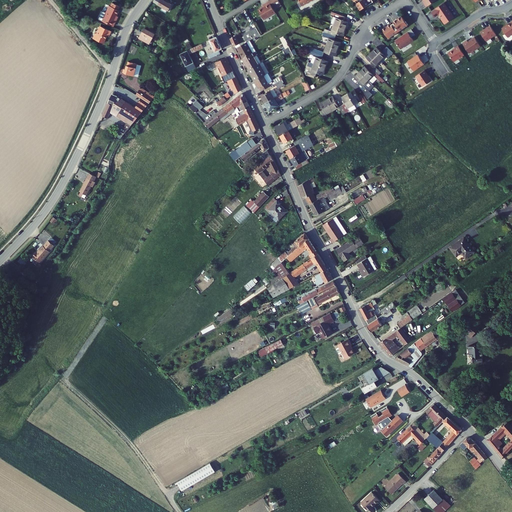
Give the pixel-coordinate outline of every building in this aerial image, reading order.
[(160,0),(154,0),(153,3),(168,12),(171,6),(168,4),(169,2),(166,1),(165,3),(160,0)] [(274,7),(270,0),(269,0),(264,3),(265,5),(259,8),(265,18),(277,11),(274,7)] [(361,0),(358,2),(363,9),(368,5),(376,0),(375,0),(361,0)] [(457,17),(447,2),(434,11),(438,17),(442,14),(444,17),(444,18),(447,24),(457,17)] [(121,6),(112,3),(108,14),(105,13),(104,14),(101,21),(116,27),(120,19),(118,18),(119,16),(121,10),(120,10),(121,6)] [(340,15),(337,22),(348,27),(351,20),(344,17),(346,14),(337,10),(336,13),(340,15)] [(404,15),(403,15),(396,20),(397,21),(395,23),(394,21),(385,27),(387,30),(391,37),(411,24),(409,20),(408,21),(405,16),(405,15),(404,15)] [(329,28),(328,31),(337,34),(338,32),(345,35),(348,27),(337,22),(333,30),(329,28)] [(98,34),(96,40),(107,45),(110,38),(112,38),(115,32),(103,27),(100,35),(98,34)] [(416,32),(414,28),(397,39),(402,48),(415,39),(414,36),(412,35),(416,32)] [(144,30),(140,39),(150,44),(155,35),(151,33),(152,31),(149,30),(148,32),(144,30)] [(247,38),(248,40),(249,40),(260,33),(259,31),(247,38)] [(331,36),(328,43),(339,47),(343,40),(336,38),(337,34),(328,31),(327,34),(331,36)] [(292,46),(286,32),(282,34),(288,47),(292,46)] [(234,49),(236,48),(243,43),(238,35),(230,40),(234,49)] [(206,55),(207,58),(218,53),(217,50),(220,49),(214,36),(209,39),(210,43),(214,51),(206,55)] [(189,54),(210,43),(209,39),(187,50),(189,54)] [(236,48),(241,59),(251,53),(254,51),(249,40),(248,40),(243,43),(236,48)] [(339,47),(328,43),(325,49),(311,43),(310,47),(316,50),(323,53),(325,50),(337,54),(339,47)] [(383,48),(378,43),(373,48),(382,57),(387,52),(390,54),(392,52),(386,46),(383,48)] [(394,50),(388,44),(386,46),(392,52),(394,50)] [(130,45),(127,52),(134,55),(138,48),(130,45)] [(368,53),(377,62),(382,57),(373,48),(368,53)] [(179,54),(185,66),(188,71),(195,67),(193,62),(189,54),(187,50),(179,54)] [(311,60),(315,61),(326,66),(329,59),(322,56),(323,53),(316,50),(311,60)] [(246,69),(247,69),(256,64),(251,53),(241,59),(246,69)] [(218,64),(217,60),(194,70),(196,74),(218,64)] [(316,70),(323,73),(326,66),(315,61),(312,68),(309,66),(307,70),(315,73),(316,70)] [(377,62),(374,65),(381,72),(384,70),(377,62)] [(372,67),(368,63),(362,69),(371,78),(374,80),(379,75),(384,79),(386,77),(381,72),(374,65),(372,67)] [(141,68),(128,64),(127,68),(127,67),(124,75),(134,78),(138,79),(141,68)] [(249,74),(252,81),(261,76),(263,75),(257,64),(256,64),(247,69),(250,74),(249,74)] [(371,78),(362,69),(356,75),(361,79),(358,81),(364,88),(365,89),(369,97),(374,92),(371,88),(376,83),(374,80),(371,78)] [(231,72),(226,75),(223,77),(232,94),(239,88),(231,72)] [(263,75),(261,76),(265,83),(270,81),(266,73),(263,75)] [(252,81),(257,91),(266,86),(265,83),(261,76),(252,81)] [(280,80),(273,83),(276,89),(284,86),(280,80)] [(137,96),(142,98),(150,103),(155,98),(155,96),(141,88),(137,96)] [(357,89),(350,93),(356,103),(363,100),(365,103),(368,101),(364,93),(361,95),(357,89)] [(259,95),(263,103),(273,98),(268,90),(259,95)] [(234,108),(237,106),(236,105),(243,98),(241,93),(239,93),(229,102),(233,107),(234,108)] [(263,103),(266,109),(275,104),(275,102),(284,98),(281,93),(276,96),(273,98),(263,103)] [(347,103),(344,104),(348,112),(351,110),(349,107),(356,103),(350,93),(344,96),(347,103)] [(335,95),(328,98),(334,110),(341,106),(335,95)] [(113,96),(109,105),(115,108),(114,109),(135,123),(150,103),(142,98),(135,109),(128,103),(122,100),(123,99),(122,98),(120,97),(119,98),(119,99),(113,96)] [(237,112),(239,116),(243,113),(241,110),(247,107),(243,98),(236,105),(237,106),(237,107),(239,105),(241,108),(240,108),(241,110),(237,112)] [(322,110),(326,118),(330,116),(328,113),(334,110),(328,98),(322,102),(325,108),(322,110)] [(222,108),(227,113),(233,107),(229,102),(222,108)] [(202,108),(195,103),(193,106),(200,111),(202,108)] [(109,105),(103,117),(107,119),(110,114),(120,119),(122,120),(125,124),(124,126),(122,125),(119,130),(126,133),(131,128),(135,123),(114,109),(115,108),(109,105)] [(259,132),(247,107),(241,110),(243,113),(239,116),(234,119),(237,124),(244,121),(246,123),(247,122),(249,126),(241,130),(243,132),(245,134),(251,131),(253,135),(259,132)] [(227,113),(222,108),(216,114),(220,119),(227,113)] [(216,114),(204,125),(208,130),(220,119),(216,114)] [(274,127),(278,135),(286,131),(301,123),(298,118),(287,124),(285,121),(274,127)] [(278,135),(282,143),(290,139),(286,131),(278,135)] [(284,152),(288,159),(300,152),(311,146),(305,135),(292,142),(294,146),(284,152)] [(331,136),(326,139),(331,150),(336,147),(331,136)] [(267,148),(262,137),(234,163),(237,168),(255,152),(254,151),(259,146),(262,153),(260,154),(263,161),(269,156),(266,149),(267,148)] [(288,159),(294,170),(306,164),(300,152),(288,159)] [(252,170),(263,184),(266,180),(265,179),(260,171),(267,166),(270,172),(267,175),(268,176),(276,170),(269,156),(263,161),(252,170)] [(263,184),(265,186),(278,176),(276,170),(268,176),(265,179),(266,180),(263,184)] [(297,186),(302,199),(304,198),(308,205),(315,201),(314,197),(312,194),(312,193),(309,184),(313,181),(311,178),(299,184),(297,186)] [(81,194),(84,196),(90,188),(91,189),(94,184),(86,179),(77,192),(78,193),(76,195),(79,197),(81,194)] [(333,205),(332,202),(330,203),(329,200),(338,195),(334,190),(323,196),(315,201),(308,205),(314,216),(332,206),(333,205)] [(262,193),(253,204),(259,209),(268,198),(262,193)] [(364,196),(354,200),(355,204),(365,201),(364,196)] [(266,209),(278,219),(285,211),(279,206),(280,204),(274,199),(266,209)] [(240,224),(250,214),(244,207),(233,217),(240,224)] [(336,215),(322,223),(333,241),(347,232),(336,215)] [(306,238),(302,234),(291,245),(293,247),(285,254),(287,256),(306,238)] [(334,250),(341,261),(348,257),(345,253),(360,243),(356,235),(334,250)] [(316,255),(306,238),(287,256),(285,259),(288,263),(304,248),(311,258),(316,255)] [(460,253),(464,258),(473,253),(463,238),(449,248),(454,257),(460,253)] [(31,256),(38,263),(49,253),(48,252),(54,247),(49,242),(43,247),(43,246),(36,252),(31,256)] [(285,259),(287,256),(285,254),(284,253),(270,267),(273,270),(281,263),(285,259)] [(315,263),(319,272),(324,269),(325,268),(316,255),(311,258),(289,274),(292,279),(315,263)] [(358,267),(363,275),(372,269),(368,263),(371,262),(372,261),(368,256),(365,258),(363,255),(359,258),(361,261),(356,264),(358,267)] [(289,274),(281,263),(273,270),(272,272),(279,281),(289,274)] [(330,279),(324,269),(319,272),(312,276),(314,281),(312,282),(315,286),(321,283),(323,282),(330,279)] [(292,279),(289,274),(279,281),(266,291),(272,299),(288,290),(296,286),(292,279)] [(248,290),(257,282),(252,277),(244,285),(248,290)] [(311,298),(333,286),(331,280),(308,293),(309,295),(311,298)] [(336,293),(333,286),(311,298),(303,303),(308,310),(319,304),(318,303),(336,293)] [(462,303),(454,290),(441,298),(450,311),(462,303)] [(311,298),(309,295),(298,301),(300,305),(303,303),(311,298)] [(275,308),(286,302),(284,299),(273,305),(275,308)] [(356,307),(365,323),(374,317),(375,316),(369,306),(371,305),(368,301),(356,307)] [(308,310),(303,303),(300,305),(293,309),(297,316),(308,310)] [(394,322),(397,327),(400,325),(404,323),(410,319),(419,313),(414,305),(404,312),(405,314),(394,322)] [(387,308),(385,309),(381,312),(382,313),(379,315),(380,317),(389,311),(387,308)] [(317,331),(321,337),(330,332),(326,324),(331,320),(327,312),(321,316),(323,320),(311,327),(314,333),(317,331)] [(364,324),(368,330),(379,324),(377,322),(377,321),(380,319),(379,318),(380,317),(379,315),(382,313),(381,312),(380,312),(375,316),(374,317),(365,323),(364,324)] [(323,320),(321,316),(309,323),(311,327),(323,320)] [(470,320),(461,330),(469,336),(477,327),(470,320)] [(397,327),(403,336),(405,334),(402,330),(403,329),(400,325),(397,327)] [(403,336),(397,327),(376,341),(385,355),(386,355),(392,351),(396,349),(389,339),(395,335),(398,339),(401,345),(406,341),(403,336)] [(433,329),(430,333),(437,342),(441,339),(433,329)] [(434,342),(436,344),(438,343),(437,342),(430,333),(428,331),(424,334),(429,341),(433,338),(435,341),(434,342)] [(413,341),(411,343),(414,348),(415,350),(429,341),(424,334),(413,341)] [(350,344),(347,338),(336,344),(338,347),(335,348),(335,350),(337,353),(338,354),(341,352),(343,357),(348,354),(348,355),(353,353),(349,345),(350,344)] [(282,345),(279,340),(257,352),(260,358),(282,345)] [(399,351),(391,358),(407,367),(418,354),(415,350),(414,348),(411,343),(399,351)] [(436,344),(429,349),(432,352),(440,346),(438,343),(436,344)] [(476,345),(465,345),(465,353),(470,353),(470,362),(480,361),(480,356),(476,356),(476,345)] [(381,367),(379,366),(373,370),(378,378),(384,374),(380,368),(381,367)] [(373,370),(371,368),(362,373),(368,384),(378,378),(373,370)] [(400,396),(408,391),(404,385),(396,389),(400,396)] [(384,398),(379,390),(364,399),(369,407),(384,398)] [(432,404),(424,411),(426,413),(429,411),(430,411),(431,411),(436,416),(430,421),(434,426),(440,420),(444,416),(432,404)] [(385,407),(385,406),(379,409),(382,413),(378,416),(376,412),(370,415),(371,416),(371,415),(375,422),(378,421),(381,426),(380,427),(384,432),(400,420),(395,414),(389,420),(387,416),(390,414),(385,407)] [(460,429),(445,416),(444,416),(440,420),(450,429),(440,441),(445,446),(460,429)] [(511,443),(511,429),(504,421),(484,438),(499,456),(511,443)] [(420,439),(421,438),(414,430),(409,425),(408,424),(394,436),(400,443),(400,444),(401,444),(401,443),(410,436),(414,439),(413,440),(416,443),(420,439)] [(421,438),(425,435),(427,434),(424,430),(421,433),(416,427),(414,430),(421,438)] [(425,435),(434,446),(440,441),(430,431),(427,434),(425,435)] [(458,444),(460,445),(463,448),(466,445),(467,446),(467,447),(471,451),(473,449),(478,454),(476,456),(477,457),(476,458),(479,461),(485,456),(474,442),(468,437),(465,437),(458,444)] [(416,443),(415,445),(418,448),(423,443),(420,439),(416,443)] [(422,457),(427,463),(431,459),(431,460),(445,446),(440,441),(434,446),(426,455),(425,454),(422,457)] [(473,456),(469,460),(475,468),(480,464),(473,456)] [(398,472),(384,484),(390,492),(401,482),(402,482),(405,480),(398,472)] [(431,488),(422,496),(425,499),(434,491),(431,488)] [(372,490),(360,501),(370,511),(374,509),(371,506),(379,499),(372,490)] [(436,511),(438,511),(446,504),(434,491),(425,499),(436,511)]
